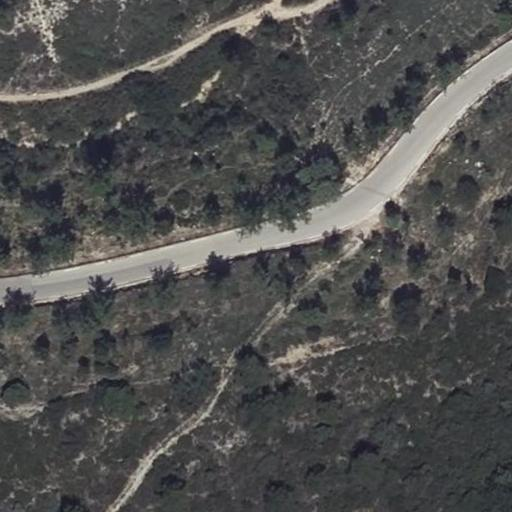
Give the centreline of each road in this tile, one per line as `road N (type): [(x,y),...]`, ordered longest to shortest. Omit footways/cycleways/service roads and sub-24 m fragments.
road 1 (tertiary): [(511,47),(456,89),(382,172),(335,205),(162,258),(0,283)]
road 2 (track): [(319,0),(114,72),(0,89)]
